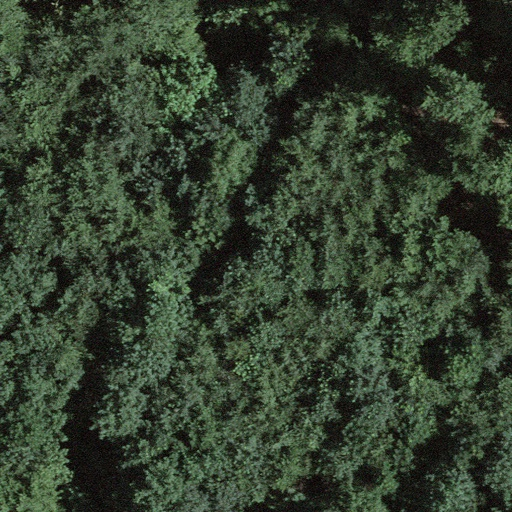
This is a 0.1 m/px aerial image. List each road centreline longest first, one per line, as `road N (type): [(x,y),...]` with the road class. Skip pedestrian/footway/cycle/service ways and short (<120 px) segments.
road 1 (track): [(341,0),(244,178),(112,511)]
road 2 (track): [(244,178),(434,361),(511,418)]
